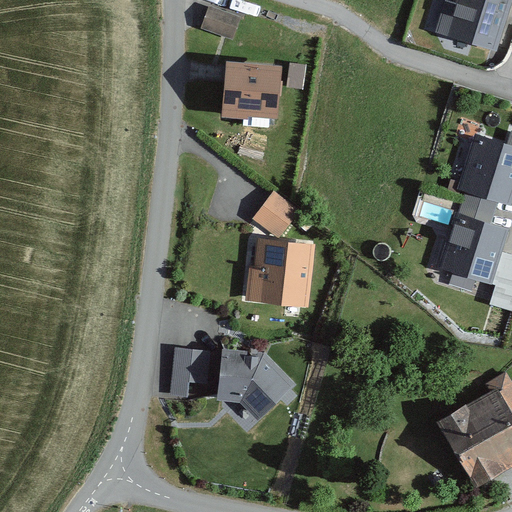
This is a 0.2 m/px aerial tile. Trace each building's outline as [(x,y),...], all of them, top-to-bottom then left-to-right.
[(511,0),(443,0),(434,28),(499,48),(511,6),(511,0)] [(241,14),(210,4),(202,27),(234,38),(241,14)] [(277,62),(225,60),(223,115),(274,118),(277,62)] [(511,202),(511,143),(475,132),(458,187),(511,203),(511,202)] [(275,190),(253,217),(278,236),(299,210),(275,190)] [(506,223),(455,209),(439,265),(489,279),(506,223)] [(315,242),(255,235),(248,299),(307,306),(315,242)] [(511,253),(505,252),(490,302),(511,308),(511,253)] [(211,349),(175,345),(169,395),(189,397),(191,379),(208,381),(211,349)] [(266,351),(224,346),(218,397),(224,410),(248,433),(298,384),(266,351)] [(511,387),(502,372),(438,413),(485,487),(511,469),(511,387)]
